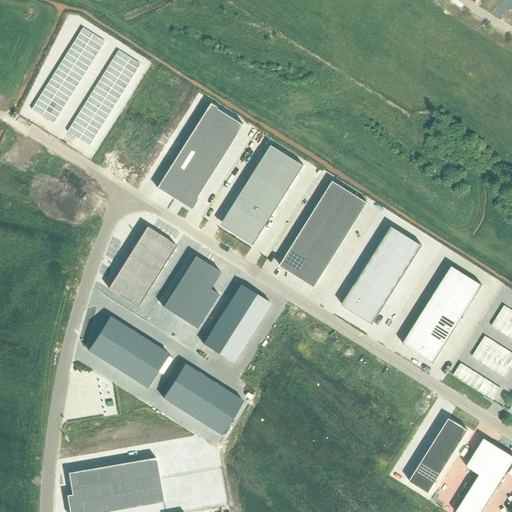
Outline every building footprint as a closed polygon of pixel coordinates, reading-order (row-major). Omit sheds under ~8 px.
[(368,19),(380,0),(342,0),(341,0),(332,0),(329,6),(340,14),(346,4),(368,19)] [(82,28),(31,109),(53,123),(104,41),(82,28)] [(402,38),(385,64),(417,86),(443,47),(431,39),(422,53),(402,38)] [(118,50),(66,132),(89,146),(140,64),(118,50)] [(511,86),(478,65),(460,91),(497,116),(511,94),(511,86)] [(209,103),(156,187),(172,198),(174,199),(191,209),(244,125),(209,103)] [(97,193),(10,140),(0,159),(0,185),(80,226),(97,193)] [(271,144),(223,221),(255,241),(303,165),(271,144)] [(332,181),(279,265),(314,287),(367,203),(332,181)] [(391,226),(341,305),(372,324),(422,245),(391,226)] [(146,227),(108,288),(137,306),(175,245),(146,227)] [(194,255),(162,307),(196,328),(218,294),(209,289),(220,272),(194,255)] [(482,285),(451,265),(402,343),(433,362),(482,285)] [(268,307),(237,288),(202,344),(233,363),(268,307)] [(511,310),(504,305),(491,326),(511,338),(511,310)] [(109,316),(87,350),(146,387),(168,353),(109,316)] [(511,353),(485,336),(472,356),(507,378),(511,370),(511,353)] [(184,363),(162,397),(220,435),(242,400),(184,363)] [(461,363),(453,375),(485,395),(493,400),(501,388),(461,363)] [(448,418),(409,481),(428,493),(468,430),(448,418)] [(480,511),(511,462),(511,455),(484,438),(466,466),(479,474),(455,511),(480,511)] [(71,495),(66,495),(68,511),(103,511),(163,502),(155,457),(67,473),(71,495)]
